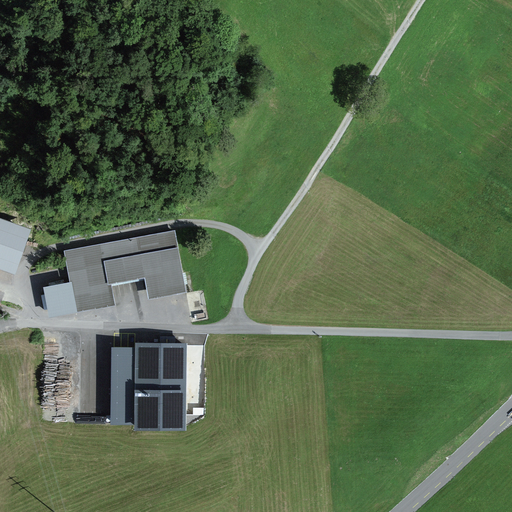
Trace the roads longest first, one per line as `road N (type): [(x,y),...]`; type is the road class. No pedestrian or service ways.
road 1 (track): [(422,0),(261,248),(240,292),(235,328)]
road 2 (track): [(261,248),(210,222),(125,227),(60,242),(28,263),(23,286),(0,285)]
road 3 (tertiary): [(398,511),(511,407)]
